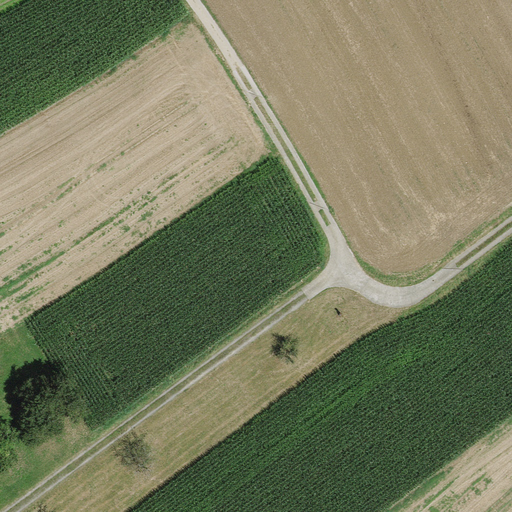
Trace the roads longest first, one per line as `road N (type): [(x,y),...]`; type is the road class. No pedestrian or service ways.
road 1 (track): [(186,0),(370,289),(403,303),(511,225)]
road 2 (track): [(6,511),(346,258)]
